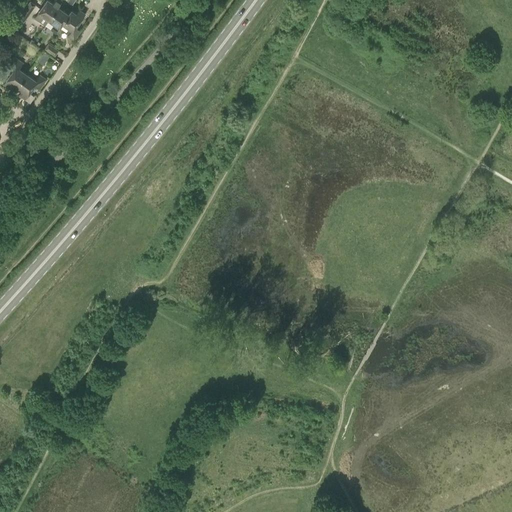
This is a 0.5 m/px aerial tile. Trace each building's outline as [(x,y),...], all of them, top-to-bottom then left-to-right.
[(38,21),(41,16),(48,20),(57,7),(58,7),(61,3),(56,0),(54,0),(52,3),(48,0),(46,0),(34,18),(38,21)] [(62,23),(68,14),(58,7),(57,7),(48,20),(54,24),(50,30),(55,33),(62,23)] [(76,13),(71,10),(68,14),(62,23),(71,30),(67,36),(74,40),(80,30),(90,17),(79,9),(76,13)] [(21,25),(29,13),(24,10),(16,21),(21,25)] [(45,48),(54,55),(58,50),(48,44),(45,48)] [(37,61),(43,65),(49,56),(43,52),(37,61)] [(12,84),(17,87),(26,73),(19,68),(23,63),(15,57),(8,67),(12,70),(3,84),(9,88),(12,84)] [(40,75),(36,80),(26,73),(17,87),(21,90),(18,94),(30,102),(34,97),(29,93),(34,86),(37,87),(39,89),(40,87),(46,79),(40,75)]
